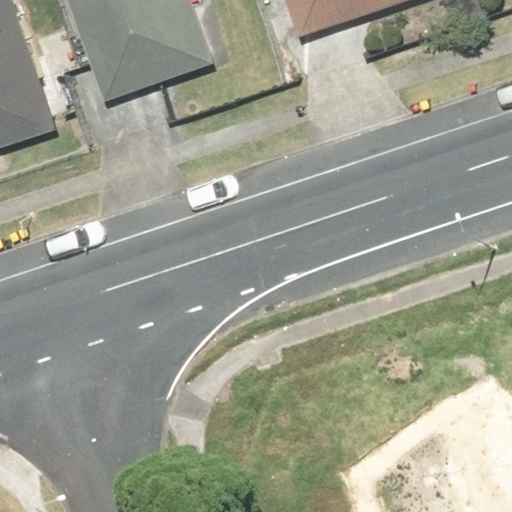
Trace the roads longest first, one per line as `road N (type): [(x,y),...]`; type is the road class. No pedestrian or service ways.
road 1 (tertiary): [(64,298),(511,154)]
road 2 (residential): [(64,298),(141,511)]
